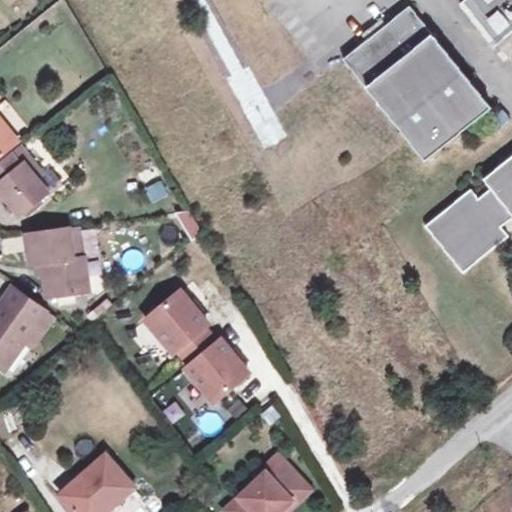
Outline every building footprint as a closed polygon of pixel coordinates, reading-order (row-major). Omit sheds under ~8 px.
[(511,0),(463,0),(482,23),(497,42),(511,30),(511,0)] [(405,9),(339,63),(367,97),(433,43),(405,9)] [(488,111),(433,43),(367,97),(422,165),(488,111)] [(0,156),(18,142),(0,119),(0,156)] [(25,165),(31,160),(21,146),(0,162),(0,189),(20,215),(47,193),(38,180),(25,165)] [(25,165),(38,180),(47,172),(34,157),(31,160),(25,165)] [(511,158),(481,183),(489,192),(476,202),(469,193),(424,229),(462,276),(506,239),(499,230),(511,219),(511,220),(511,158)] [(81,226),(69,228),(73,258),(86,256),(81,226)] [(90,292),(86,256),(73,258),(69,228),(27,234),(32,265),(37,264),(44,263),(45,275),(48,297),(90,292)] [(38,276),(45,275),(44,263),(37,264),(38,276)] [(24,342),(38,322),(47,311),(13,286),(0,304),(0,369),(4,372),(24,342)] [(181,291),(146,320),(173,353),(178,350),(204,328),(208,324),(181,291)] [(46,328),(38,322),(24,342),(32,347),(46,328)] [(204,328),(178,350),(184,358),(211,336),(204,328)] [(211,336),(184,358),(190,366),(217,344),(211,336)] [(190,366),(187,369),(214,402),(249,374),(221,340),(217,344),(190,366)] [(276,455),(260,469),(263,473),(223,510),(225,511),(275,511),(276,511),(290,499),(287,496),(302,482),(276,455)] [(106,456),(61,495),(75,511),(104,511),(133,487),(106,456)] [(290,499),(276,511),(277,511),(282,511),(308,488),(302,482),(287,496),(290,499)]
